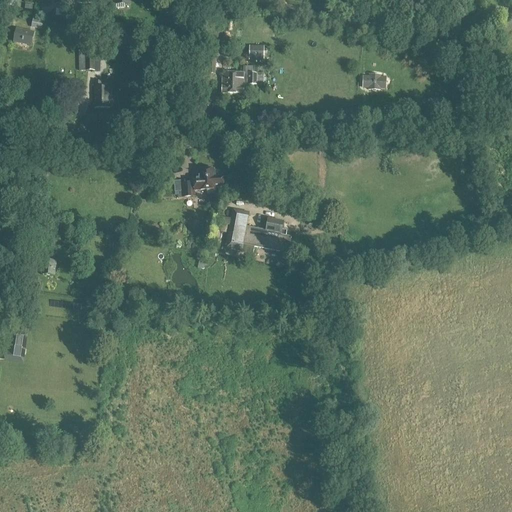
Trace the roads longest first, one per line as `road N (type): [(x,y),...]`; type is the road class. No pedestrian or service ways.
road 1 (unclassified): [(0,153),(511,121)]
road 2 (track): [(511,108),(431,42),(275,0)]
